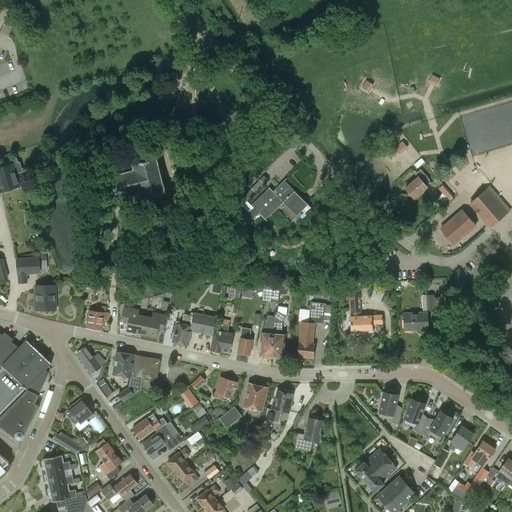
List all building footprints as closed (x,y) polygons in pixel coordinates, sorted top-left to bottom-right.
[(440,79),(432,75),(429,81),(437,85),(440,79)] [(362,88),(367,91),(372,84),(366,81),(362,88)] [(402,141),(394,148),(398,154),(407,147),(402,141)] [(159,193),(164,192),(156,158),(149,160),(148,159),(147,159),(148,160),(140,162),(140,161),(139,161),(139,162),(132,164),(133,170),(111,176),(117,198),(139,193),(141,198),(146,197),(148,203),(160,200),(159,193)] [(0,167),(0,187),(1,192),(19,187),(12,164),(0,167)] [(415,175),(418,178),(405,190),(413,200),(427,188),(424,185),(429,181),(420,171),(415,175)] [(243,197),(247,201),(268,180),(264,176),(243,197)] [(306,203),(284,181),(273,191),(269,188),(251,205),(253,207),(248,212),(242,206),(244,204),(236,196),(223,209),(241,227),(245,227),(259,214),(265,220),(279,206),(282,203),(289,209),(294,215),(306,203)] [(438,188),(442,193),(439,196),(445,204),(455,197),(445,183),(438,188)] [(510,211),(510,210),(490,187),(469,204),(490,228),(510,211)] [(462,210),(440,229),(453,244),(475,225),(462,210)] [(18,259),(19,284),(28,283),(28,275),(40,274),(40,257),(18,259)] [(360,282),(354,275),(349,279),(355,286),(360,282)] [(215,278),(213,291),(220,292),(222,280),(215,278)] [(36,286),(36,310),(55,310),(54,286),(36,286)] [(240,288),(230,287),(229,297),(239,298),(240,288)] [(272,289),(271,290),(264,289),(262,300),(270,301),(270,299),(278,300),(279,293),(286,294),(287,288),(279,287),(279,289),(272,289)] [(349,294),(350,317),(351,331),(373,330),(373,325),(383,324),(382,315),(361,316),(360,293),(349,294)] [(421,295),(422,313),(403,314),(404,331),(427,330),(426,313),(426,310),(434,310),(434,309),(439,309),(438,297),(434,297),(434,295),(421,295)] [(323,324),(325,304),(310,302),(308,322),(301,321),(297,357),(313,358),(315,343),(312,343),(314,323),(323,324)] [(85,320),(87,322),(86,328),(102,331),(104,321),(107,321),(109,313),(105,313),(106,307),(95,305),(92,305),(90,311),(89,310),(88,315),(86,316),(85,320)] [(127,332),(141,335),(145,317),(137,315),(138,310),(124,307),(121,319),(129,320),(127,332)] [(274,316),(274,318),(271,359),(279,359),(279,358),(282,358),(283,343),(282,342),(283,335),(281,335),(282,321),(286,316),(277,312),(274,316)] [(151,318),(145,317),(141,335),(156,338),(159,326),(163,327),(165,316),(152,313),(151,318)] [(171,333),(174,334),(173,342),(187,345),(190,330),(212,335),(216,317),(193,313),(193,316),(184,314),(182,325),(176,324),(176,326),(172,325),(171,333)] [(263,358),(271,359),(274,318),(268,317),(268,322),(266,322),(265,334),(263,333),(263,341),(261,341),(260,356),(263,356),(263,358)] [(222,318),(219,331),(214,330),(210,350),(221,352),(221,350),(229,352),(233,334),(227,333),(230,320),(222,318)] [(249,339),(251,329),(242,327),(237,353),(250,355),(252,340),(249,339)] [(0,416),(27,389),(38,395),(49,373),(45,370),(51,363),(26,340),(19,347),(11,342),(13,339),(4,333),(2,335),(0,333),(0,416)] [(92,375),(100,369),(104,362),(98,354),(93,357),(85,346),(77,353),(92,375)] [(160,360),(117,352),(113,374),(130,377),(128,388),(118,394),(123,402),(139,391),(142,379),(156,382),(160,360)] [(200,375),(191,384),(196,389),(205,380),(200,375)] [(223,398),(225,391),(234,394),(237,382),(220,377),(215,395),(223,398)] [(106,382),(100,386),(106,396),(112,392),(106,382)] [(265,419),(268,409),(268,408),(262,407),(267,388),(249,383),(243,409),(255,412),(256,409),(261,410),(259,418),(265,420),(265,419)] [(27,389),(0,416),(0,427),(14,437),(15,437),(16,437),(16,438),(17,439),(18,440),(20,440),(21,439),(22,438),(23,437),(23,436),(23,435),(24,435),(39,406),(34,404),(39,395),(38,395),(27,389)] [(192,395),(188,389),(181,394),(185,400),(192,395)] [(268,409),(265,419),(274,421),(277,410),(289,412),(293,394),(278,391),(275,402),(273,402),(271,409),(268,409)] [(399,424),(401,411),(395,409),(398,395),(383,392),(379,412),(379,413),(378,417),(392,420),(391,423),(399,424)] [(415,431),(421,433),(426,421),(420,418),(425,404),(411,399),(404,419),(417,424),(415,431)] [(92,414),(89,410),(81,400),(68,409),(70,411),(66,414),(75,426),(79,422),(80,424),(92,414)] [(241,416),(233,406),(225,413),(219,418),(228,426),(241,416)] [(426,421),(421,433),(426,436),(428,434),(439,441),(442,437),(453,419),(440,411),(433,424),(426,421)] [(152,414),(147,418),(132,429),(140,439),(160,425),(152,414)] [(205,416),(190,426),(195,433),(210,423),(205,416)] [(297,433),(294,448),(310,452),(312,440),(318,442),(323,421),(308,418),(304,435),(297,433)] [(156,431),(157,433),(143,443),(150,454),(165,444),(169,450),(183,441),(170,422),(156,431)] [(459,455),(462,450),(466,444),(466,445),(473,435),(461,427),(454,436),(455,437),(448,448),(459,455)] [(198,432),(187,439),(191,445),(202,437),(198,432)] [(88,444),(83,437),(74,444),(59,435),(56,441),(75,453),(88,444)] [(410,437),(407,444),(414,448),(417,440),(410,437)] [(98,448),(91,454),(95,459),(100,456),(105,463),(100,467),(109,479),(120,471),(117,466),(121,463),(106,442),(103,439),(96,445),(98,448)] [(471,451),(464,463),(470,466),(474,460),(483,466),(495,449),(483,441),(474,453),(471,451)] [(167,461),(175,471),(186,462),(183,459),(190,454),(185,448),(178,453),(167,461)] [(211,449),(206,452),(209,458),(215,455),(211,449)] [(364,462),(354,470),(363,480),(374,493),(384,485),(383,484),(381,482),(396,468),(388,459),(380,449),(364,463),(364,462)] [(449,452),(443,449),(433,465),(440,469),(449,452)] [(0,475),(6,471),(3,467),(9,463),(4,458),(0,454),(0,475)] [(62,455),(43,459),(46,473),(65,469),(65,470),(77,467),(76,463),(70,465),(69,461),(64,462),(62,455)] [(500,470),(495,477),(507,485),(508,484),(511,478),(511,460),(508,458),(500,470)] [(208,479),(219,471),(225,467),(220,460),(203,472),(208,479)] [(186,462),(175,471),(183,481),(188,478),(192,483),(198,479),(194,473),(186,462)] [(247,491),(250,488),(246,482),(259,472),(254,466),(237,479),(247,491)] [(467,482),(457,496),(468,503),(480,485),(486,476),(488,473),(489,472),(481,467),(473,479),(470,483),(467,482)] [(488,477),(485,482),(491,486),(494,481),(491,479),(497,470),(492,467),(489,471),(489,472),(488,473),(486,476),(488,477)] [(65,469),(46,473),(49,488),(68,484),(80,481),(79,478),(73,479),(72,475),(67,476),(65,470),(65,469)] [(125,502),(130,499),(134,496),(130,490),(137,485),(130,475),(114,487),(125,502)] [(232,475),(223,482),(229,489),(238,482),(232,475)] [(394,480),(377,495),(385,505),(391,511),(395,511),(406,503),(415,495),(407,485),(405,482),(403,480),(399,476),(394,480)] [(97,483),(86,491),(90,496),(101,488),(97,483)] [(235,495),(243,488),(239,483),(231,489),(235,495)] [(68,484),(49,488),(52,502),(56,501),(77,497),(83,495),(82,491),(76,493),(75,489),(69,491),(68,484)] [(101,491),(108,500),(117,493),(110,484),(101,491)] [(197,499),(204,508),(215,500),(213,497),(220,491),(215,485),(208,490),(208,489),(197,499)] [(437,485),(434,491),(440,495),(443,489),(437,485)] [(325,493),(328,505),(343,501),(340,490),(325,493)] [(432,490),(418,502),(430,504),(432,490)] [(77,497),(56,501),(58,508),(66,506),(67,511),(83,511),(87,501),(85,495),(83,495),(77,497)] [(130,499),(125,502),(119,508),(121,511),(124,511),(129,508),(131,511),(143,511),(153,505),(146,495),(134,504),(130,499)] [(225,511),(215,500),(204,508),(207,511),(225,511)] [(455,511),(459,511),(460,511),(463,501),(457,500),(455,511)]
